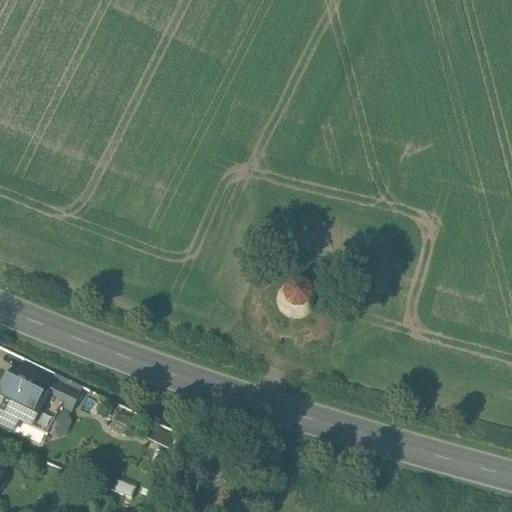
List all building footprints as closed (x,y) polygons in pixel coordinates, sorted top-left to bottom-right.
[(276,303),(279,311),(284,317),(291,320),(300,320),(307,317),(313,311),(315,305),(315,298),(313,291),(308,286),(301,282),(294,282),(287,284),(281,289),(277,295),(276,303)] [(31,395),(0,379),(0,429),(11,435),(17,423),(31,396),(31,395)] [(79,395),(51,382),(44,396),(72,409),(79,395)] [(31,396),(17,423),(30,430),(44,402),(31,396)] [(44,402),(30,430),(46,437),(48,434),(58,413),(60,410),(44,402)] [(58,413),(48,434),(55,437),(63,435),(68,424),(65,417),(58,413)]
